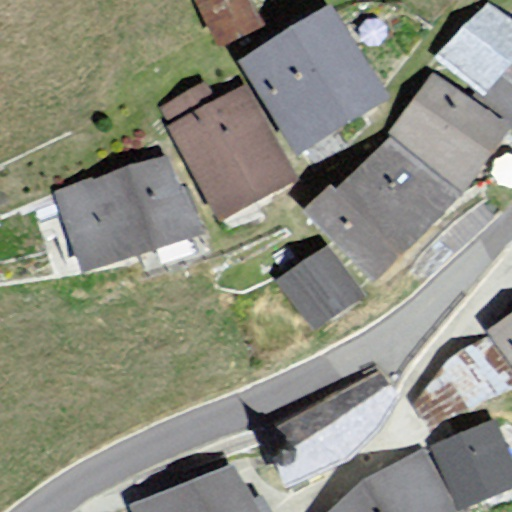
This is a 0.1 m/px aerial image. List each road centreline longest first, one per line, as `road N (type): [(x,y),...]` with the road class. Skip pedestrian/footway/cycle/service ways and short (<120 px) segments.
road 1 (unclassified): [(31,511),(106,461),(280,389),(377,338),(511,218)]
road 2 (residential): [(511,257),(406,398),(387,443),(308,511)]
